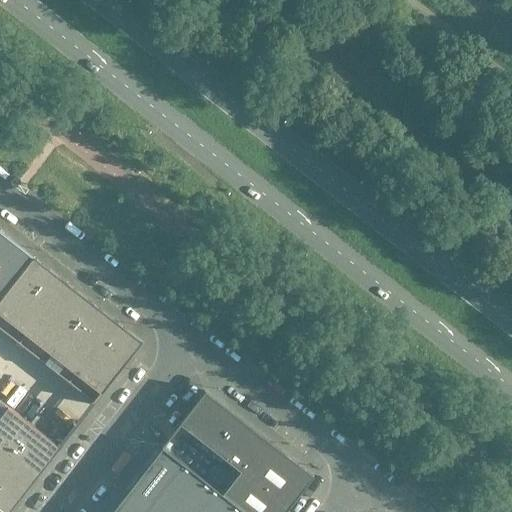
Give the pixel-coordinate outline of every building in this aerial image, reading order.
[(32,256),(9,238),(0,230),(0,296),(32,256)] [(0,328),(17,342),(65,282),(32,256),(0,296),(0,328)] [(43,362),(90,301),(65,282),(17,342),(43,362)] [(67,381),(115,321),(90,301),(43,362),(67,381)] [(140,341),(115,321),(67,381),(93,401),(140,341)] [(204,390),(178,423),(180,424),(239,470),(222,493),(246,511),(284,511),(313,475),(204,390)] [(0,399),(0,442),(38,472),(58,446),(0,399)] [(38,472),(0,442),(0,482),(18,497),(38,472)] [(161,445),(107,511),(246,511),(222,493),(161,445)] [(0,511),(6,511),(18,497),(0,482),(0,511)]
